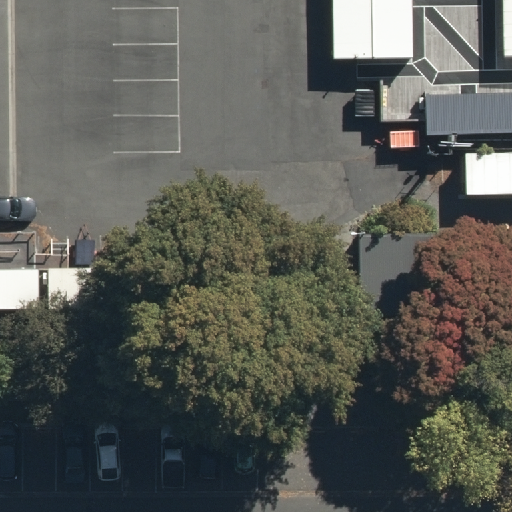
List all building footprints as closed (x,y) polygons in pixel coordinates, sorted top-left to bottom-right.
[(411,0),(333,0),(335,57),(412,56),(411,0)] [(243,1),(205,2),(208,163),(246,162),(243,1)] [(511,93),(427,97),(428,137),(511,133),(511,93)] [(511,150),(466,151),(467,195),(511,193),(511,150)] [(428,231),(360,232),(362,326),(429,325),(428,231)]
